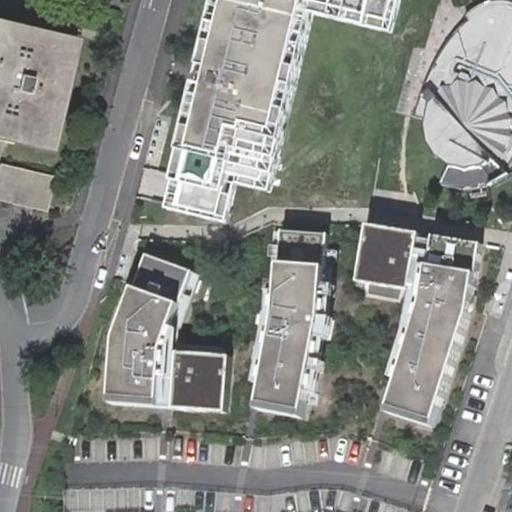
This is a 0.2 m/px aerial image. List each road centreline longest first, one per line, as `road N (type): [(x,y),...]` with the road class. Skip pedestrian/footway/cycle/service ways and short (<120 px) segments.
road 1 (residential): [(13,323),(64,312),(75,288),(158,0)]
road 2 (residential): [(1,511),(18,439),(13,323)]
road 3 (residential): [(470,511),(511,387)]
